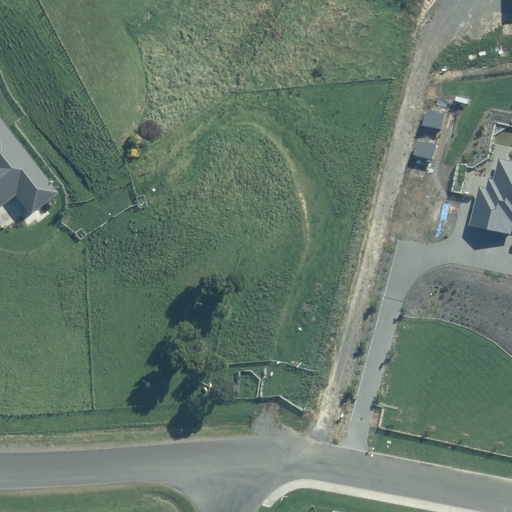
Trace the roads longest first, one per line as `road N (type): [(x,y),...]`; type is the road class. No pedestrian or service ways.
road 1 (residential): [(511,501),(288,459),(221,460)]
road 2 (residential): [(0,469),(221,460)]
